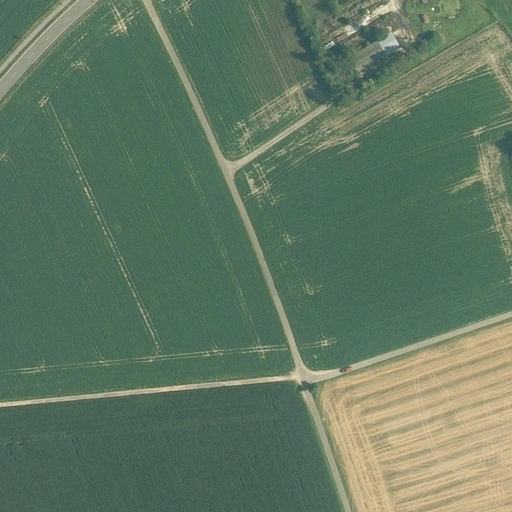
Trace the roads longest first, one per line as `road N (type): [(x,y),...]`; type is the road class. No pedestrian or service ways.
road 1 (track): [(511,314),(303,378),(229,175),(144,0)]
road 2 (track): [(303,378),(0,406)]
road 3 (track): [(412,47),(229,175)]
road 4 (unclassified): [(348,511),(303,378)]
road 5 (secondary): [(86,0),(0,92)]
